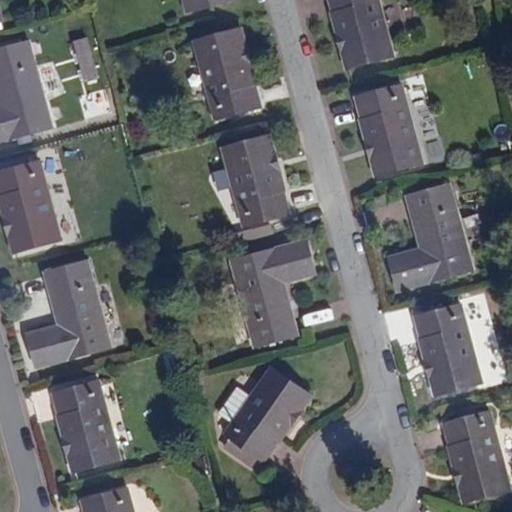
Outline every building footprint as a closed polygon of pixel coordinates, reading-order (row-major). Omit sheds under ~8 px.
[(182,0),(186,12),(224,1),(223,0),(182,0)] [(330,0),(348,67),(391,57),(375,0),(330,0)] [(194,42),(215,120),(259,108),(238,30),(194,42)] [(0,49),(0,142),(51,128),(28,42),(0,49)] [(357,98),(378,174),(420,164),(399,87),(357,98)] [(223,150),(243,226),(288,214),(267,138),(223,150)] [(0,175),(0,190),(18,253),(62,241),(40,165),(0,175)] [(406,198),(419,250),(390,258),(399,291),(472,271),(450,186),(406,198)] [(229,262),(254,347),(298,334),(284,284),(314,274),(305,242),(229,262)] [(43,276),(58,327),(27,335),(37,368),(110,346),(88,264),(43,276)] [(415,318),(437,395),(480,384),(459,307),(415,318)] [(272,370),(251,400),(234,426),(226,437),(231,440),(225,450),(248,466),(254,457),(262,462),(309,396),(272,370)] [(54,395),(75,471),(120,459),(99,383),(54,395)] [(234,426),(251,400),(237,390),(219,416),(234,426)] [(444,425),(465,502),(509,491),(488,412),(444,425)] [(84,503),(86,511),(134,511),(129,491),(84,503)]
